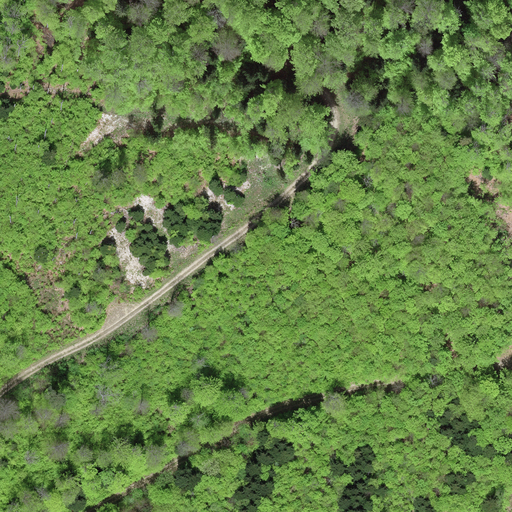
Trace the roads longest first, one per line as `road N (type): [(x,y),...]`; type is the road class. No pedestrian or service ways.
road 1 (track): [(0,396),(146,302),(283,198),(339,126),(340,109),(326,89),(201,0)]
road 2 (track): [(85,511),(289,410),(357,387),(511,367)]
road 3 (track): [(70,351),(0,450)]
